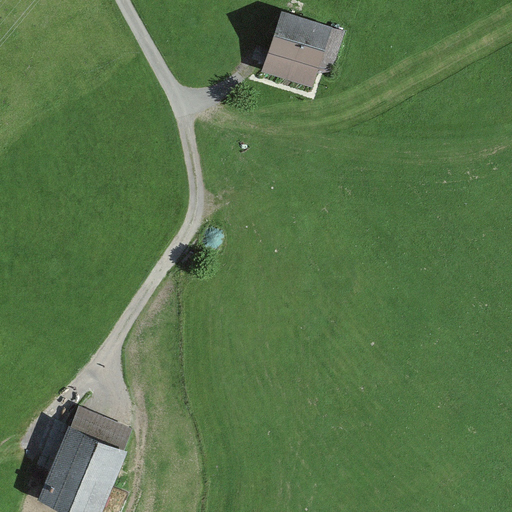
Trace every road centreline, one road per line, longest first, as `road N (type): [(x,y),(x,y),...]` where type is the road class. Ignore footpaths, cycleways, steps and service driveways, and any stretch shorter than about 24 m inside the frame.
road 1 (track): [(103,373),(197,218),(182,107)]
road 2 (track): [(240,76),(182,107),(121,0)]
